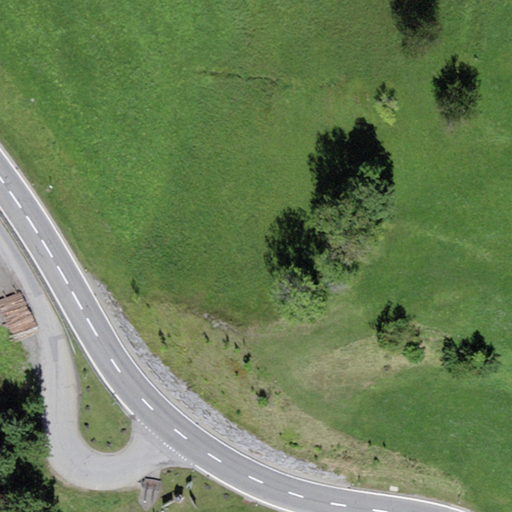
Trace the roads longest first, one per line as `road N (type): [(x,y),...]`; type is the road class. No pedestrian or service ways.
road 1 (unclassified): [(0,237),(50,330),(61,434),(72,459),(89,471),(120,471),(175,430)]
road 2 (secondary): [(175,430),(121,375),(0,178)]
road 3 (secondary): [(387,511),(271,487),(175,430)]
